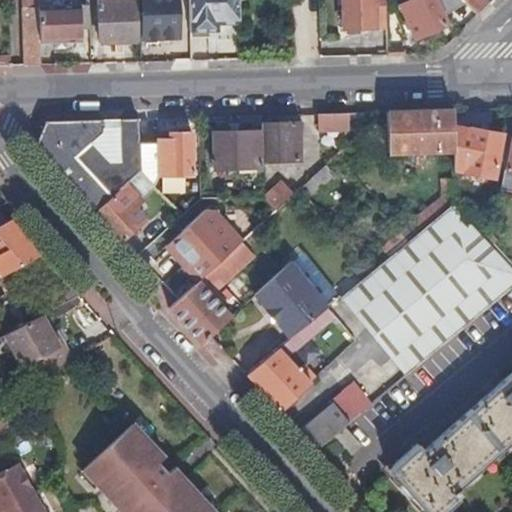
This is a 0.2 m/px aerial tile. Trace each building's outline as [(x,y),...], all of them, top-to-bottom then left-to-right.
[(24,0),(27,66),(42,65),(41,43),(40,7),(40,0),(24,0)] [(98,0),(99,41),(139,39),(137,0),(98,0)] [(165,20),(180,20),(179,0),(144,0),(146,39),(165,38),(165,20)] [(190,0),(191,31),(213,30),(212,23),(219,23),(242,23),(241,0),(190,0)] [(378,27),(388,27),(386,0),(344,0),(346,29),(377,28),(378,27)] [(444,18),(467,5),(462,0),(416,0),(402,7),(415,40),(447,26),(444,18)] [(479,16),(491,4),(490,3),(486,0),(462,0),(467,5),(479,16)] [(40,7),(41,43),(56,42),(66,42),(82,41),(81,30),(91,29),(90,6),(40,7)] [(181,37),(180,20),(165,20),(165,38),(181,37)] [(11,56),(0,56),(0,66),(11,66),(11,56)] [(418,111),(388,112),(389,151),(454,149),(454,126),(453,110),(418,111)] [(349,113),(319,114),(320,130),(350,130),(349,113)] [(381,114),(300,189),(306,196),(309,194),(311,195),(334,173),(334,171),(373,135),(374,136),(384,127),(381,114)] [(36,145),(98,211),(141,172),(139,143),(139,119),(120,120),(122,164),(112,164),(110,164),(111,195),(83,164),(88,160),(81,152),(92,142),(103,132),(92,121),(82,121),(47,122),(36,145)] [(262,123),(263,162),(302,161),(301,128),(304,128),(303,122),(262,123)] [(454,126),(454,149),(455,158),(465,160),(463,170),(495,176),(503,134),(471,128),(470,129),(454,126)] [(215,167),(259,166),(257,131),(214,132),(215,167)] [(141,172),(145,176),(193,174),(192,133),(170,133),(170,139),(157,140),(157,143),(139,143),(141,172)] [(511,135),(511,136),(501,190),(511,191),(511,135)] [(110,164),(92,142),(81,152),(88,160),(83,164),(111,195),(110,164)] [(115,231),(124,240),(147,218),(136,207),(142,201),(133,190),(136,188),(145,196),(156,187),(145,176),(141,172),(98,211),(115,231)] [(382,247),(390,257),(456,203),(455,178),(443,178),(444,195),(407,224),(382,247)] [(280,182),(264,198),(277,211),(294,195),(280,182)] [(365,277),(339,299),(404,376),(511,286),(511,263),(494,245),(491,241),(456,203),(390,257),(375,269),(365,277)] [(193,260),(207,275),(240,245),(243,242),(209,205),(183,229),(186,233),(172,246),(189,264),(193,260)] [(0,275),(1,278),(42,256),(22,234),(11,222),(6,224),(0,226),(0,242),(6,252),(2,254),(0,254),(0,275)] [(491,241),(494,245),(499,238),(493,232),(491,241)] [(207,275),(179,300),(170,308),(188,327),(202,343),(233,315),(212,294),(219,287),(215,282),(247,251),(240,245),(207,275)] [(354,266),(365,277),(375,269),(363,257),(354,266)] [(255,295),(291,338),(329,307),(330,306),(292,261),(282,271),(255,295)] [(47,313),(78,296),(67,283),(38,297),(47,313)] [(291,338),(248,375),(280,410),(317,376),(312,371),(306,375),(289,357),(337,317),(329,307),(291,338)] [(36,380),(74,359),(66,345),(61,347),(54,333),(44,315),(5,336),(23,368),(29,365),(36,380)] [(61,347),(66,345),(58,331),(54,333),(61,347)] [(331,385),(363,353),(350,340),(318,373),(331,385)] [(427,511),(445,511),(464,494),(458,488),(511,439),(511,373),(425,451),(418,444),(390,470),(427,511)] [(332,399),(335,403),(350,420),(361,412),(343,390),(332,399)] [(0,432),(22,421),(9,397),(0,402),(0,432)] [(335,403),(301,432),(316,449),(333,435),(345,425),(350,420),(335,403)] [(177,484),(167,473),(157,463),(163,458),(131,424),(82,469),(121,511),(212,511),(183,479),(177,484)] [(345,425),(333,435),(351,455),(362,445),(345,425)] [(0,511),(42,511),(18,468),(0,477),(0,511)] [(172,469),(167,473),(177,484),(183,479),(172,469)]
